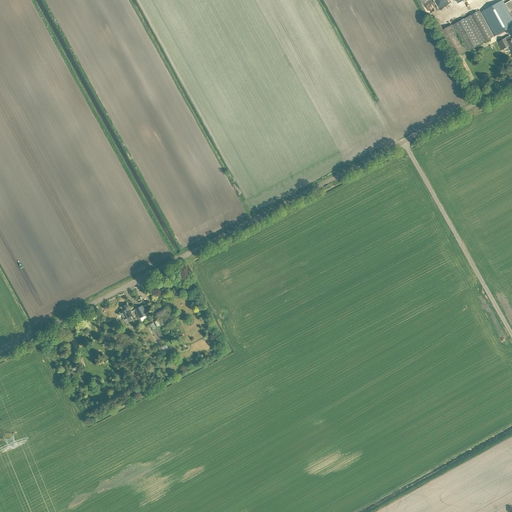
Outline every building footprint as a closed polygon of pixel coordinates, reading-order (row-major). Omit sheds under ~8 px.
[(438,9),(433,0),(423,0),(430,13),(438,9)] [(511,18),(509,13),(504,4),(502,1),(481,13),(493,36),(498,34),(511,26),(511,18)] [(493,36),(481,13),(479,10),(466,18),(480,44),(494,37),(493,36)] [(443,29),(436,16),(430,19),(437,33),(438,32),(443,29)] [(480,44),(466,18),(453,25),(467,51),(480,44)] [(438,32),(453,59),(466,51),(452,25),(443,29),(438,32)] [(509,36),(503,39),(498,42),(503,50),(509,46),(511,50),(511,49),(511,50),(511,38),(511,39),(509,36)] [(165,288),(174,283),(171,277),(161,282),(165,288)] [(134,319),(132,316),(133,316),(128,304),(122,307),(123,311),(121,312),(127,326),(131,324),(129,321),(134,319)] [(135,309),(140,318),(147,314),(143,305),(135,309)] [(159,318),(170,313),(167,307),(156,313),(159,318)] [(160,353),(169,349),(167,345),(161,347),(162,348),(159,349),(160,353)]
